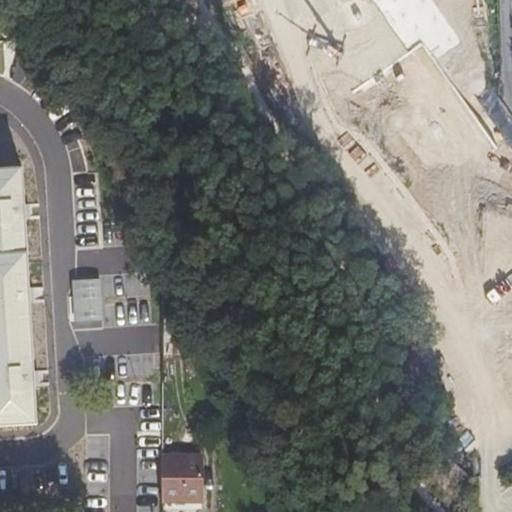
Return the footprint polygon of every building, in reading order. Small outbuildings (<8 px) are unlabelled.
[(352,64),(365,83),(420,43),(388,0),(310,0),(311,4),(352,64)] [(8,40),(0,40),(0,75),(5,79),(11,73),(8,40)] [(0,223),(27,222),(26,207),(25,166),(0,166),(0,223)] [(119,222),(100,222),(99,174),(78,175),(80,246),(120,245),(119,222)] [(0,420),(37,419),(35,391),(31,304),(27,222),(0,223),(0,420)] [(139,262),(105,267),(110,300),(144,295),(139,262)] [(74,280),(76,326),(104,325),(103,279),(74,280)] [(151,323),(151,302),(113,303),(113,324),(151,323)] [(204,457),(165,457),(165,502),(204,502),(204,457)]
